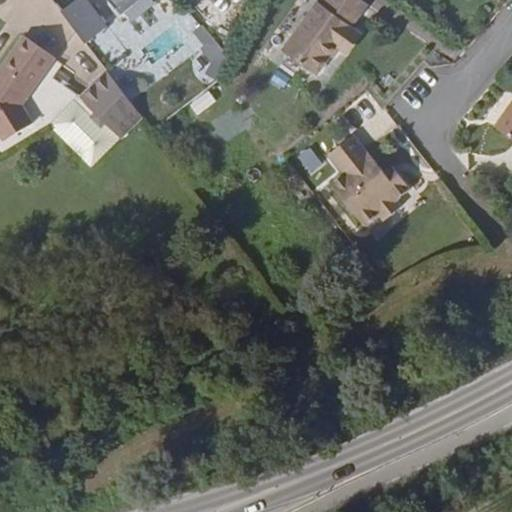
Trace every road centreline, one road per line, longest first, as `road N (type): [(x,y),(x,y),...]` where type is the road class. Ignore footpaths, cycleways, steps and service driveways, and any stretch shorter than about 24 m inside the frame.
road 1 (secondary): [(511,376),(381,441),(180,511)]
road 2 (secondary): [(280,511),(511,403)]
road 3 (residential): [(420,115),(511,23)]
